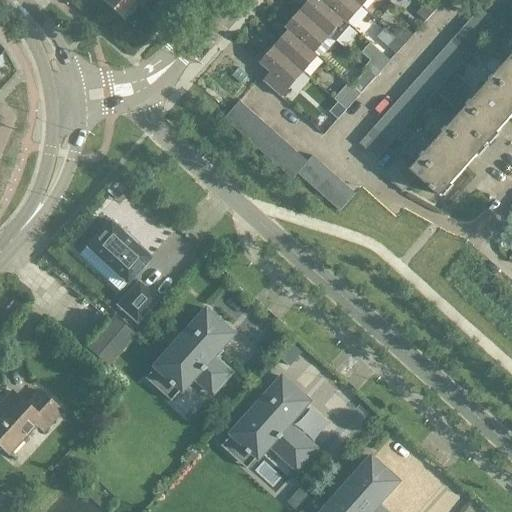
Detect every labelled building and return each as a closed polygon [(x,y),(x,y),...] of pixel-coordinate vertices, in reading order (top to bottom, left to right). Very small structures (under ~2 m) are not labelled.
[(136,7),(128,0),(100,0),(123,20),(136,7)] [(342,18),(322,0),(311,0),(302,11),(328,34),(328,35),(335,42),(350,25),(346,21),(342,18)] [(360,5),(355,0),(322,0),(342,18),(346,21),(360,5)] [(435,12),(443,3),(439,0),(429,0),(426,4),(435,12)] [(472,0),(472,1),(471,2),(480,9),(480,8),(487,0),(472,0)] [(435,12),(426,4),(417,14),(426,22),(435,12)] [(480,8),(480,9),(473,17),(491,33),(498,24),(480,8)] [(328,34),(302,11),(287,28),(290,31),(313,51),(328,35),(328,34)] [(473,17),(465,26),(483,42),(491,33),(473,17)] [(465,26),(458,34),(475,50),(483,42),(465,26)] [(397,37),(405,44),(413,35),(404,28),(397,37)] [(290,31),(276,47),(302,70),(316,54),(313,51),(290,31)] [(458,34),(450,43),(468,59),(475,50),(458,34)] [(387,47),(396,55),(397,55),(405,44),(397,37),(387,47)] [(450,43),(442,51),(460,67),(468,59),(450,43)] [(287,87),(302,70),(276,47),(263,62),(261,61),(259,63),(271,73),(263,82),(281,98),(289,89),(287,87)] [(442,51),(435,60),(453,75),(460,67),(442,51)] [(435,60),(427,68),(445,84),(453,75),(435,60)] [(367,70),(376,78),(384,69),(375,61),(367,70)] [(509,119),(511,116),(511,71),(505,65),(458,118),(488,144),(509,119)] [(427,68),(420,76),(438,92),(445,84),(427,68)] [(358,80),(367,88),(376,78),(367,70),(358,80)] [(458,71),(439,91),(459,110),(478,89),(458,71)] [(420,76),(413,85),(430,101),(438,92),(420,76)] [(413,85),(405,94),(423,109),(430,101),(413,85)] [(338,102),(347,111),(355,102),(346,93),(338,102)] [(405,94),(397,102),(415,118),(423,109),(405,94)] [(223,119),(232,127),(248,109),(239,101),(223,119)] [(329,112),(338,120),(347,111),(338,102),(329,112)] [(397,102),(390,111),(407,127),(415,118),(397,102)] [(232,127),(240,134),(256,117),(248,109),(232,127)] [(390,111),(382,119),(400,135),(407,127),(390,111)] [(240,134),(249,142),(265,124),(256,117),(240,134)] [(466,168),(488,144),(458,118),(412,169),(418,175),(441,196),(466,168)] [(382,119),(375,127),(392,143),(400,135),(382,119)] [(249,142),(257,149),(273,132),(265,124),(249,142)] [(375,127),(367,136),(385,152),(392,143),(375,127)] [(257,149),(266,157),(281,139),(273,132),(257,149)] [(360,144),(377,160),(385,152),(367,136),(360,144)] [(266,157),(274,164),(290,147),(281,139),(266,157)] [(290,147),(274,164),(283,172),(298,154),(290,147)] [(283,172),(291,179),(296,174),(307,162),(298,154),(283,172)] [(296,174),(305,181),(320,163),(312,156),(307,162),(296,174)] [(392,184),(408,166),(398,157),(382,176),(392,184)] [(305,181),(313,188),(329,171),(320,163),(305,181)] [(392,184),(402,193),(418,175),(412,169),(408,166),(392,184)] [(313,188),(322,196),(337,178),(329,171),(313,188)] [(330,204),(346,186),(337,178),(322,196),(330,204)] [(355,194),(346,186),(330,204),(339,212),(355,194)] [(85,247),(125,284),(149,257),(135,245),(136,244),(124,233),(123,234),(109,221),(106,223),(103,220),(95,229),(98,232),(85,247)] [(116,305),(136,322),(157,299),(138,281),(116,305)] [(207,310),(147,378),(174,401),(195,378),(213,394),(233,374),(213,357),(234,334),(207,310)] [(117,315),(91,343),(110,361),(137,333),(117,315)] [(283,377),(232,434),(258,458),(270,445),(297,470),(315,449),(288,425),(310,402),(283,377)] [(24,406),(11,394),(0,405),(0,447),(7,454),(40,419),(48,427),(62,411),(39,390),(24,406)] [(372,457),(323,511),(386,511),(378,505),(399,481),(372,457)] [(258,472),(275,484),(280,477),(263,466),(258,472)] [(300,509),(312,497),(304,489),(292,502),(300,509)]
